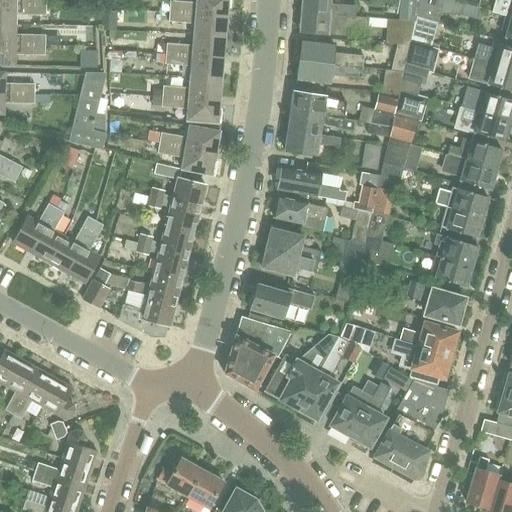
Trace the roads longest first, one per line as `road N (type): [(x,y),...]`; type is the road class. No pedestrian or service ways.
road 1 (unclassified): [(188,387),(241,195),(267,0)]
road 2 (residential): [(511,219),(436,511)]
road 3 (residential): [(151,383),(0,304)]
road 4 (unclassified): [(216,402),(265,436),(327,511)]
road 5 (residential): [(107,511),(151,383)]
